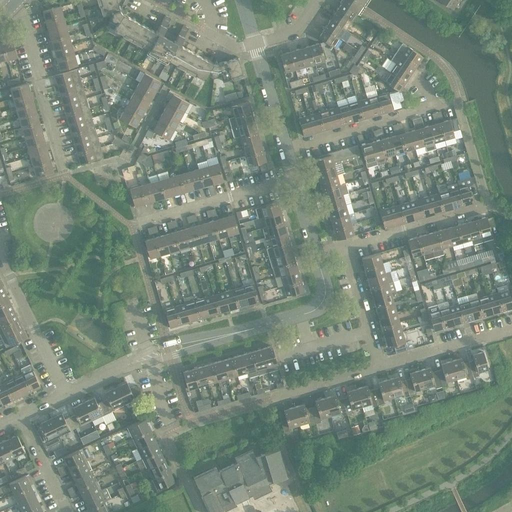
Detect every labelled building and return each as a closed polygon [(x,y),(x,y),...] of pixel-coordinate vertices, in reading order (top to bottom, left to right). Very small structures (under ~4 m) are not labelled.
[(117,0),(100,5),(103,16),(108,14),(110,22),(122,12),(120,11),(117,0)] [(344,0),(342,3),(357,13),(361,8),(363,4),(365,0),(344,0)] [(458,0),(439,0),(454,10),(460,1),(458,0)] [(342,3),(336,12),(351,22),(357,13),(342,3)] [(43,11),(46,21),(63,16),(60,6),(43,11)] [(122,12),(110,22),(117,26),(114,30),(124,35),(132,19),(123,14),(122,12)] [(336,12),(331,20),(346,30),(351,22),(336,12)] [(159,27),(157,30),(160,32),(163,33),(164,31),(171,19),(166,15),(159,27)] [(63,16),(46,21),(49,31),(66,26),(63,16)] [(132,19),(124,35),(132,40),(141,24),(132,19)] [(331,20),(325,29),(340,39),(346,30),(331,20)] [(141,24),(132,40),(141,45),(150,29),(141,24)] [(177,38),(175,40),(178,42),(181,43),(189,28),(184,25),(177,38)] [(66,26),(49,31),(52,41),(69,36),(66,26)] [(150,29),(141,45),(150,49),(150,50),(159,34),(150,29)] [(340,39),(325,29),(319,38),(334,48),(340,39)] [(150,49),(147,55),(157,60),(168,39),(169,37),(171,34),(164,31),(163,33),(160,32),(159,34),(150,50),(150,49)] [(168,39),(157,60),(166,65),(169,60),(168,60),(177,44),(178,42),(175,40),(177,38),(171,34),(169,37),(168,39)] [(69,36),(52,41),(54,50),(72,45),(69,36)] [(12,40),(2,43),(7,60),(17,57),(12,40)] [(320,43),(310,46),(315,64),(325,61),(320,43)] [(403,43),(397,52),(417,65),(423,57),(403,43)] [(177,44),(168,60),(169,60),(177,64),(186,49),(177,44)] [(72,45),(54,50),(57,60),(75,55),(72,45)] [(310,46),(300,49),(305,66),(315,64),(310,46)] [(186,49),(177,64),(186,69),(195,54),(186,49)] [(300,49),(290,52),(295,69),(305,66),(300,49)] [(290,52),(280,55),(285,72),(295,69),(290,52)] [(391,61),(396,64),(411,74),(417,65),(397,52),(391,61)] [(195,54),(186,69),(195,74),(204,59),(195,54)] [(75,55),(57,60),(60,71),(78,66),(75,55)] [(238,58),(228,61),(233,78),(243,75),(238,58)] [(204,59),(195,74),(205,79),(207,75),(209,76),(214,79),(215,64),(213,64),(208,61),(204,59)] [(215,64),(214,79),(221,77),(223,81),(233,78),(228,61),(218,64),(215,64)] [(391,72),(390,72),(405,82),(411,74),(396,64),(392,61),(386,69),(391,72)] [(55,75),(58,86),(81,79),(78,69),(55,75)] [(162,72),(159,77),(162,79),(166,81),(169,76),(162,72)] [(405,82),(390,72),(384,81),(399,91),(405,82)] [(145,73),(140,82),(155,91),(161,82),(145,73)] [(81,79),(58,86),(61,95),(84,89),(81,79)] [(290,83),(291,89),(304,85),(302,79),(290,83)] [(140,82),(135,91),(151,100),(155,91),(140,82)] [(11,88),(14,98),(31,93),(28,83),(11,88)] [(84,89),(61,95),(63,105),(86,98),(84,89)] [(366,93),(368,99),(373,116),(382,113),(377,96),(376,90),(366,93)] [(135,91),(130,100),(146,109),(151,100),(135,91)] [(31,93),(14,98),(16,108),(34,103),(31,93)] [(388,93),(377,96),(382,113),(393,110),(388,93)] [(173,94),(168,104),(184,112),(189,103),(173,94)] [(346,99),(348,104),(353,122),(363,119),(358,102),(356,96),(346,99)] [(86,98),(63,105),(66,115),(89,108),(86,98)] [(368,99),(358,102),(363,119),(373,116),(368,99)] [(130,100),(125,109),(141,118),(146,109),(130,100)] [(249,102),(231,107),(234,117),(252,112),(249,102)] [(34,103),(16,108),(19,118),(37,113),(34,103)] [(168,104),(163,113),(179,121),(184,112),(168,104)] [(348,104),(338,107),(343,125),(353,122),(348,104)] [(338,107),(328,110),(334,127),(343,125),(338,107)] [(89,108),(66,115),(69,125),(92,118),(89,108)] [(141,118),(125,109),(120,118),(136,127),(141,118)] [(328,110),(319,113),(324,130),(334,127),(328,110)] [(252,112),(234,117),(237,127),(254,122),(252,112)] [(37,113),(19,118),(22,128),(39,123),(37,113)] [(163,113),(158,121),(174,130),(179,121),(163,113)] [(319,113),(309,116),(314,133),(324,130),(319,113)] [(435,124),(430,126),(435,143),(444,140),(439,123),(438,119),(437,113),(432,114),(435,124)] [(314,133),(309,116),(299,119),(304,136),(314,133)] [(421,117),(417,119),(425,146),(427,152),(436,149),(435,143),(430,126),(424,127),(421,117)] [(92,118),(69,125),(72,135),(95,128),(92,118)] [(450,120),(439,123),(444,140),(455,137),(453,132),(460,129),(457,118),(450,120)] [(416,130),(410,132),(415,149),(425,146),(417,119),(413,120),(416,130)] [(174,130),(158,121),(153,131),(155,132),(169,139),(174,130)] [(254,122),(237,127),(240,137),(257,131),(254,122)] [(39,123),(22,128),(25,138),(42,133),(39,123)] [(402,123),(397,124),(399,131),(400,134),(405,152),(415,149),(410,132),(404,133),(402,123)] [(95,128),(72,135),(75,144),(98,138),(95,128)] [(149,129),(145,136),(151,139),(155,132),(153,131),(149,129)] [(257,131),(240,137),(243,146),(260,141),(257,131)] [(42,133),(25,138),(28,147),(45,142),(42,133)] [(400,134),(390,137),(395,154),(405,152),(400,134)] [(390,137),(381,140),(386,157),(395,154),(390,137)] [(98,138),(75,144),(78,154),(101,147),(98,138)] [(381,140),(371,143),(376,160),(377,165),(387,162),(386,157),(381,140)] [(260,141),(243,146),(246,156),(263,151),(260,141)] [(45,142),(28,147),(31,157),(48,152),(45,142)] [(371,143),(361,146),(367,168),(377,165),(376,160),(371,143)] [(101,147),(78,154),(81,164),(104,158),(101,147)] [(329,156),(314,160),(317,171),(334,166),(357,159),(358,165),(363,164),(358,147),(349,150),(348,148),(328,154),(329,156)] [(263,151),(246,156),(251,173),(259,170),(257,164),(266,161),(263,151)] [(48,152),(31,157),(34,167),(51,162),(48,152)] [(51,162),(34,167),(37,177),(54,172),(51,162)] [(219,163),(208,166),(213,184),(224,181),(219,163)] [(268,170),(266,163),(259,165),(261,172),(268,170)] [(208,166),(199,169),(204,186),(213,184),(208,166)] [(334,166),(317,171),(320,180),(337,175),(334,166)] [(199,169),(189,172),(194,189),(204,186),(199,169)] [(189,172),(179,175),(184,192),(194,189),(189,172)] [(148,178),(150,183),(155,201),(165,198),(159,181),(158,175),(148,178)] [(179,175),(169,178),(174,195),(184,192),(179,175)] [(337,175),(320,180),(323,190),(340,185),(337,175)] [(470,177),(457,181),(458,183),(459,188),(458,188),(463,205),(474,202),(469,186),(473,185),(470,177)] [(169,178),(159,181),(165,198),(174,195),(169,178)] [(150,183),(140,186),(145,204),(155,201),(150,183)] [(340,185),(323,190),(325,200),(343,195),(348,193),(346,183),(340,185)] [(458,183),(447,186),(448,191),(454,208),(463,205),(458,188),(459,188),(458,183)] [(145,204),(140,186),(139,187),(137,185),(132,187),(131,189),(130,189),(135,207),(145,204)] [(448,191),(439,194),(444,211),(454,208),(448,191)] [(439,194),(429,197),(434,214),(444,211),(439,194)] [(343,195),(325,200),(328,210),(345,205),(343,195)] [(429,197),(419,199),(424,217),(434,214),(429,197)] [(419,199),(409,202),(414,220),(424,217),(419,199)] [(278,202),(255,209),(258,219),(264,217),(281,212),(278,202)] [(409,202),(400,205),(405,222),(414,220),(409,202)] [(345,205),(328,210),(331,220),(348,215),(345,205)] [(400,205),(390,208),(395,225),(405,222),(400,205)] [(390,208),(379,211),(384,228),(395,225),(390,208)] [(281,212),(264,217),(267,227),(284,222),(281,212)] [(234,215),(224,218),(229,235),(239,232),(234,215)] [(348,215),(331,220),(334,229),(351,224),(348,215)] [(487,217),(477,220),(483,242),(493,239),(487,217)] [(224,218),(214,221),(219,238),(229,235),(224,218)] [(477,220),(467,223),(472,240),(473,245),(483,242),(477,220)] [(214,221),(204,224),(209,241),(219,238),(214,221)] [(267,227),(263,228),(266,238),(269,237),(287,232),(284,222),(267,227)] [(467,223),(457,226),(462,243),(472,240),(467,223)] [(204,224),(194,227),(199,244),(209,241),(204,224)] [(351,224),(334,229),(337,240),(354,235),(351,224)] [(457,226),(447,228),(452,246),(462,243),(457,226)] [(194,227),(184,229),(189,247),(199,244),(194,227)] [(447,228),(438,231),(443,249),(452,246),(447,228)] [(184,229),(175,232),(180,250),(189,247),(184,229)] [(438,231),(428,234),(434,257),(444,254),(442,249),(443,249),(438,231)] [(175,232),(165,235),(170,252),(180,250),(175,232)] [(287,232),(269,237),(272,247),(289,242),(287,232)] [(428,234),(418,237),(423,254),(425,260),(434,257),(428,234)] [(165,235),(155,238),(160,255),(170,252),(165,235)] [(423,254),(418,237),(408,240),(413,257),(423,254)] [(160,255),(155,238),(145,241),(150,258),(160,255)] [(272,247),(267,248),(269,258),(275,257),(292,252),(289,242),(272,247)] [(232,248),(223,251),(225,257),(227,257),(230,256),(234,255),(232,248)] [(275,257),(269,258),(272,268),(278,266),(295,261),(292,252),(275,257)] [(362,258),(365,269),(382,264),(379,253),(362,258)] [(278,266),(272,268),(275,278),(281,276),(298,271),(295,261),(278,266)] [(382,264),(365,269),(368,278),(385,273),(382,264)] [(298,271),(281,276),(284,286),(301,281),(298,271)] [(385,273),(368,278),(371,288),(388,283),(385,273)] [(301,281),(284,286),(287,296),(304,291),(301,281)] [(388,283),(371,288),(374,298),(391,293),(396,291),(393,282),(388,283)] [(254,284),(244,287),(249,304),(259,301),(254,284)] [(511,302),(507,285),(497,288),(498,293),(503,310),(511,307),(511,302)] [(244,287),(234,290),(239,307),(249,304),(244,287)] [(234,290),(224,293),(229,310),(239,307),(234,290)] [(5,291),(0,293),(0,304),(9,300),(5,291)] [(224,293),(214,295),(219,313),(229,310),(224,293)] [(391,293),(374,298),(376,308),(394,303),(391,293)] [(498,293),(488,296),(493,313),(503,310),(498,293)] [(214,295),(204,298),(209,316),(219,313),(214,295)] [(193,296),(183,299),(185,304),(190,321),(200,318),(195,301),(193,296)] [(467,296),(457,299),(459,304),(464,322),(474,319),(469,302),(467,296)] [(488,296),(478,299),(483,316),(493,313),(488,296)] [(204,298),(195,301),(200,318),(209,316),(204,298)] [(478,299),(469,302),(474,319),(483,316),(478,299)] [(9,300),(0,304),(0,316),(14,310),(9,300)] [(394,303),(376,308),(379,317),(397,312),(394,303)] [(185,304),(175,307),(180,324),(190,321),(185,304)] [(459,304),(449,307),(454,325),(464,322),(459,304)] [(438,305),(427,308),(434,331),(444,327),(439,310),(438,305)] [(180,324),(175,307),(165,310),(170,327),(180,324)] [(449,307),(439,310),(444,327),(454,325),(449,307)] [(14,310),(0,316),(0,322),(2,327),(18,319),(14,310)] [(397,312),(379,317),(382,327),(399,322),(397,312)] [(18,319),(2,327),(6,336),(22,328),(18,319)] [(399,322),(382,327),(385,337),(402,332),(399,322)] [(22,328),(6,336),(11,345),(27,338),(22,328)] [(402,332),(385,337),(388,347),(394,346),(396,353),(408,350),(402,332)] [(272,346),(262,349),(269,372),(279,369),(272,346)] [(262,349),(252,352),(259,375),(269,372),(262,349)] [(242,355),(247,372),(249,378),(259,375),(252,352),(242,355)] [(474,361),(469,362),(473,378),(479,376),(478,372),(488,369),(483,352),(473,355),(474,361)] [(242,355),(232,358),(237,375),(247,372),(242,355)] [(232,358),(223,361),(228,378),(237,375),(232,358)] [(462,358),(451,361),(456,378),(466,376),(467,379),(473,378),(469,362),(463,364),(462,358)] [(223,361),(213,364),(218,381),(228,378),(223,361)] [(443,370),(437,372),(442,387),(448,385),(447,381),(456,378),(451,361),(441,364),(443,370)] [(20,369),(23,375),(31,391),(40,386),(33,371),(34,370),(31,364),(20,369)] [(213,364),(203,366),(208,384),(218,381),(213,364)] [(203,366),(193,369),(198,387),(208,384),(203,366)] [(430,367),(420,370),(425,388),(435,385),(436,389),(442,387),(437,372),(432,373),(430,367)] [(198,387),(193,369),(183,372),(188,389),(198,387)] [(411,379),(406,381),(410,396),(416,394),(415,391),(425,388),(420,370),(410,373),(411,379)] [(23,375),(14,379),(22,395),(31,391),(23,375)] [(399,377),(389,380),(394,397),(403,394),(404,398),(410,396),(406,381),(400,382),(399,377)] [(14,379),(5,384),(12,400),(22,395),(14,379)] [(380,388),(374,390),(379,405),(385,404),(384,400),(394,397),(389,380),(378,383),(380,388)] [(127,382),(116,387),(125,405),(141,397),(136,386),(130,388),(127,382)] [(5,384),(0,385),(0,397),(3,404),(12,400),(5,384)] [(367,386),(357,389),(362,406),(364,412),(373,409),(373,407),(379,405),(374,390),(369,392),(367,386)] [(108,399),(103,401),(108,413),(125,405),(116,387),(105,392),(108,399)] [(348,398),(343,399),(347,415),(353,413),(352,409),(362,406),(357,389),(347,392),(348,398)] [(336,395),(326,398),(331,415),(340,413),(341,416),(347,415),(343,399),(337,401),(336,395)] [(94,398),(84,403),(92,421),(108,413),(103,401),(97,404),(94,398)] [(317,407),(311,409),(316,424),(322,422),(321,418),(331,415),(326,398),(315,401),(317,407)] [(76,414),(70,417),(76,428),(92,421),(84,403),(73,408),(76,414)] [(304,404),(294,407),(299,425),(309,422),(310,426),(316,424),(311,409),(306,410),(304,404)] [(299,425),(294,407),(284,410),(285,416),(280,418),(284,433),(290,431),(289,427),(299,425)] [(62,413),(51,418),(60,436),(76,428),(70,417),(65,420),(62,413)] [(43,430),(38,433),(43,444),(45,449),(62,441),(60,436),(51,418),(40,424),(43,430)] [(127,427),(132,438),(150,430),(145,419),(127,427)] [(375,421),(368,423),(370,430),(377,428),(375,421)] [(358,426),(351,428),(354,435),(360,433),(358,426)] [(150,430),(132,438),(137,448),(155,440),(150,430)] [(17,435),(7,440),(15,457),(25,452),(17,435)] [(7,440),(0,443),(0,451),(5,461),(15,457),(7,440)] [(155,440),(137,448),(142,459),(160,450),(155,440)] [(65,447),(54,452),(57,457),(67,452),(65,447)] [(64,457),(69,468),(87,460),(82,449),(64,457)] [(220,470),(235,503),(248,497),(249,497),(249,496),(252,495),(254,498),(254,497),(258,495),(259,496),(259,495),(271,489),(271,490),(272,489),(269,483),(288,477),(287,477),(279,450),(280,450),(280,449),(256,456),(253,449),(252,449),(252,450),(235,458),(235,457),(235,458),(237,463),(233,464),(233,465),(220,471),(220,470)] [(160,450),(142,459),(147,469),(165,460),(160,450)] [(87,460),(69,468),(74,478),(92,470),(87,460)] [(165,460),(147,469),(152,479),(170,471),(165,460)] [(235,503),(220,470),(219,470),(220,471),(218,472),(216,467),(215,467),(215,468),(194,478),(194,477),(193,477),(202,495),(201,495),(202,496),(209,511),(222,511),(236,506),(237,506),(235,503)] [(92,470),(74,478),(79,489),(97,480),(92,470)] [(170,471),(152,479),(157,490),(175,481),(170,471)] [(9,483),(14,494),(31,486),(26,476),(9,483)] [(97,480),(79,489),(84,499),(102,490),(97,480)] [(31,486),(14,494),(19,503),(36,496),(31,486)] [(106,488),(102,490),(84,499),(89,509),(107,501),(111,499),(106,488)] [(36,496),(19,503),(22,511),(26,511),(40,505),(36,496)] [(107,501),(89,509),(90,511),(110,511),(112,511),(107,501)]
